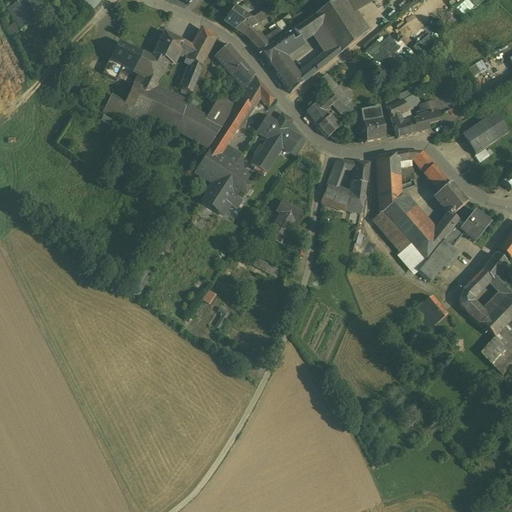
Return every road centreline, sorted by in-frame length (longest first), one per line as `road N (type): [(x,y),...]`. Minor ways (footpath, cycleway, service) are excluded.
road 1 (residential): [(146,0),(237,40),(342,155),(419,144),(467,189),(511,207)]
road 2 (track): [(175,511),(228,451),(294,322),(313,207),(335,151)]
road 3 (residential): [(396,268),(448,301),(511,217)]
